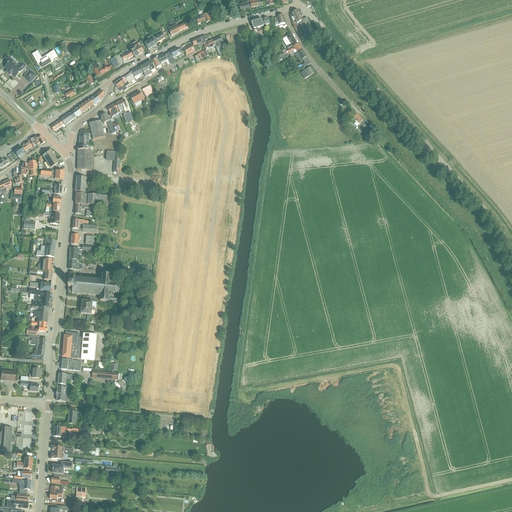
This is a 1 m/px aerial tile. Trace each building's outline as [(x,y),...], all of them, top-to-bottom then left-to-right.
[(246,2),(246,5),(240,7),(239,7),(236,8),(238,13),(241,12),(250,10),(248,1),(246,2)] [(294,17),(292,18),(294,22),(296,20),(297,23),(299,22),(308,38),(316,34),(307,18),(304,20),(302,16),(303,16),(301,12),(299,14),(297,10),(292,13),(294,17)] [(200,18),(196,19),(198,24),(205,22),(203,16),(203,14),(202,12),(198,13),(200,18)] [(208,14),(203,16),(205,22),(206,24),(211,22),(208,14)] [(275,18),(275,24),(276,26),(279,26),(280,28),(283,27),(283,25),(286,24),(284,15),(278,17),(278,18),(275,18)] [(263,25),(261,20),(252,23),(255,31),(257,30),(256,30),(256,31),(256,32),(256,33),(257,33),(258,33),(266,31),(263,25)] [(177,26),(180,32),(189,28),(187,23),(180,27),(179,24),(177,25),(177,26)] [(177,26),(177,25),(169,28),(168,28),(169,29),(170,32),(172,36),(180,32),(177,26)] [(153,38),(154,40),(156,44),(166,38),(162,33),(161,34),(162,35),(157,38),(156,37),(153,38)] [(292,34),(287,36),(283,39),(288,48),(292,46),(297,44),(292,34)] [(214,40),(213,41),(217,50),(224,47),(220,37),(219,38),(214,40)] [(148,41),(145,43),(149,50),(157,46),(156,44),(154,40),(153,40),(152,39),(148,41)] [(208,43),(204,46),(205,47),(207,51),(210,49),(215,47),(213,41),(211,41),(212,41),(208,43)] [(289,53),(294,51),(295,53),(302,50),(298,44),(294,47),(294,48),(293,49),(292,48),(288,50),(289,53)] [(135,47),(136,49),(140,55),(144,53),(139,45),(135,47)] [(184,49),(186,54),(187,56),(190,55),(189,53),(195,50),(192,45),(184,49)] [(166,55),(170,64),(175,62),(174,58),(181,54),(183,53),(181,49),(178,50),(177,48),(170,52),(171,53),(166,55)] [(131,51),(134,56),(135,58),(140,55),(136,49),(132,52),(131,51)] [(298,60),(301,58),(305,64),(302,66),(304,68),(311,64),(302,50),(295,55),(298,60)] [(134,56),(131,51),(125,55),(125,54),(124,55),(124,56),(122,58),(124,61),(127,58),(128,59),(134,56)] [(38,52),(32,56),(38,65),(40,63),(43,67),(52,62),(53,61),(54,61),(53,60),(57,58),(54,52),(49,55),(42,59),(38,52)] [(165,54),(158,58),(161,64),(166,62),(167,66),(170,64),(166,55),(165,54)] [(109,61),(113,68),(119,65),(115,58),(109,61)] [(161,64),(158,58),(152,61),(158,71),(163,68),(161,64)] [(20,73),(25,68),(29,72),(24,78),(30,83),(37,77),(30,71),(26,67),(22,63),(18,67),(11,61),(4,68),(8,71),(7,73),(10,76),(11,75),(15,78),(20,73)] [(151,61),(147,64),(152,74),(157,71),(156,70),(151,61)] [(152,74),(147,64),(141,67),(143,73),(145,75),(146,77),(152,74)] [(95,65),(91,67),(97,77),(101,74),(102,75),(113,68),(111,65),(100,72),(95,65)] [(141,67),(132,73),(134,76),(135,76),(136,77),(135,78),(138,83),(138,84),(145,80),(144,78),(143,76),(141,77),(140,75),(143,73),(141,67)] [(314,73),(311,67),(301,73),(305,79),(314,73)] [(118,81),(115,84),(115,85),(120,92),(123,90),(124,91),(124,92),(127,89),(126,87),(130,85),(129,84),(128,82),(134,77),(131,73),(124,78),(122,79),(118,81)] [(91,86),(95,83),(91,76),(87,79),(91,86)] [(146,97),(153,93),(149,86),(142,90),(146,97)] [(66,95),(63,96),(66,101),(68,99),(77,94),(75,90),(74,90),(73,87),(71,88),(73,91),(66,95)] [(100,101),(103,97),(105,95),(104,93),(102,91),(99,93),(96,95),(93,98),(91,99),(90,99),(90,100),(94,106),(95,105),(96,105),(97,105),(97,104),(98,103),(100,101)] [(145,100),(139,91),(134,95),(130,97),(134,105),(141,101),(142,102),(145,100)] [(89,109),(94,106),(90,100),(89,100),(78,108),(82,114),(83,113),(89,109)] [(124,100),(120,102),(126,114),(126,115),(129,122),(129,123),(131,128),(134,127),(132,122),(133,121),(129,114),(130,113),(127,109),(128,108),(124,100)] [(120,102),(116,104),(120,112),(122,111),(124,115),(123,117),(126,124),(129,122),(126,115),(126,114),(120,102)] [(108,109),(112,118),(120,114),(115,104),(108,109)] [(82,114),(78,108),(74,111),(72,112),(76,118),(80,115),(81,116),(82,115),(82,114)] [(64,116),(62,117),(63,119),(64,118),(68,124),(76,118),(72,112),(65,117),(64,116)] [(116,133),(113,125),(110,118),(109,119),(107,115),(104,116),(101,117),(101,118),(104,124),(107,123),(113,134),(116,133)] [(357,115),(353,118),(351,121),(357,127),(359,125),(360,124),(366,131),(369,128),(368,127),(366,125),(367,125),(357,115)] [(63,119),(62,117),(61,119),(61,120),(51,127),(54,132),(65,125),(68,124),(64,118),(63,119)] [(94,140),(105,138),(101,121),(90,124),(94,140)] [(113,125),(116,133),(121,130),(117,123),(113,125)] [(80,134),(80,147),(89,147),(90,134),(80,134)] [(37,136),(30,140),(32,144),(34,144),(36,142),(37,145),(40,144),(41,145),(45,143),(41,136),(40,137),(38,138),(37,137),(37,136)] [(29,142),(30,141),(29,140),(25,143),(23,144),(24,146),(22,147),(25,151),(32,147),(29,142)] [(24,151),(22,148),(21,147),(17,149),(14,151),(15,153),(16,155),(19,159),(23,157),(26,155),(24,151)] [(78,150),(78,171),(92,171),(93,151),(90,151),(78,150)] [(43,156),(50,168),(58,164),(51,151),(43,156)] [(120,173),(122,153),(106,152),(106,160),(114,161),(113,173),(120,173)] [(0,167),(1,168),(9,163),(6,158),(0,161),(0,167)] [(55,177),(55,180),(63,181),(64,172),(56,171),(55,177)] [(77,177),(76,192),(85,193),(87,178),(77,177)] [(10,180),(3,183),(5,188),(5,189),(6,191),(11,189),(10,186),(12,186),(10,180)] [(21,199),(22,195),(22,189),(23,189),(23,185),(20,185),(20,189),(14,189),(14,195),(14,199),(21,199)] [(49,190),(43,189),(42,193),(61,195),(62,186),(55,185),(54,192),(53,192),(53,191),(49,190)] [(108,206),(109,196),(77,194),(76,214),(81,215),(81,210),(85,210),(85,208),(90,209),(90,205),(108,206)] [(53,197),(52,201),(48,201),(48,203),(57,204),(60,205),(61,198),(59,198),(60,196),(49,195),(49,197),(53,197)] [(48,214),(59,214),(59,212),(60,205),(47,204),(46,212),(48,213),(48,214)] [(59,214),(48,214),(35,213),(35,217),(37,217),(37,218),(43,218),(43,217),(49,217),(48,219),(50,219),(50,224),(58,225),(59,215),(59,214)] [(84,221),(73,220),(72,232),(83,233),(98,234),(98,227),(83,225),(83,228),(81,228),(81,230),(80,230),(81,225),(84,225),(84,224),(88,224),(89,222),(84,221)] [(35,222),(23,222),(23,229),(34,230),(35,222)] [(72,235),(71,245),(79,245),(80,235),(72,235)] [(94,246),(95,237),(87,236),(86,245),(94,246)] [(36,251),(36,256),(54,258),(55,241),(45,240),(45,247),(40,246),(40,251),(36,251)] [(70,260),(78,261),(79,256),(81,256),(82,255),(82,252),(81,251),(79,251),(79,250),(71,249),(70,260)] [(46,273),(52,273),(53,260),(43,259),(43,264),(40,263),(37,266),(37,270),(42,271),(42,272),(46,272),(46,273)] [(78,261),(70,260),(69,270),(75,271),(79,271),(82,269),(83,265),(83,262),(78,261)] [(46,272),(42,272),(39,271),(31,270),(30,270),(29,276),(36,277),(37,275),(44,276),(44,281),(51,282),(52,273),(46,273),(46,272)] [(101,299),(101,301),(100,302),(101,302),(103,302),(103,304),(107,304),(107,303),(109,303),(110,303),(111,303),(119,304),(120,299),(119,299),(120,294),(119,293),(120,292),(121,292),(121,290),(122,289),(121,289),(120,287),(121,287),(120,286),(119,287),(118,286),(118,285),(118,286),(116,286),(116,285),(115,285),(116,282),(116,276),(113,276),(112,276),(107,276),(107,275),(106,274),(105,276),(104,275),(103,275),(102,275),(103,276),(103,280),(102,280),(101,280),(96,280),(96,279),(95,280),(91,279),(90,279),(86,278),(86,279),(86,278),(85,278),(85,279),(81,279),(80,278),(80,279),(75,278),(74,278),(74,279),(73,279),(73,278),(72,278),(72,279),(71,280),(71,279),(70,280),(71,280),(71,281),(71,282),(70,282),(70,283),(69,284),(70,284),(69,288),(70,289),(69,290),(69,289),(68,290),(68,291),(68,292),(69,292),(70,293),(69,294),(70,294),(73,294),(73,295),(74,295),(78,295),(78,296),(79,296),(79,295),(84,296),(83,297),(84,297),(84,296),(85,296),(85,297),(88,297),(88,296),(89,296),(88,297),(89,297),(89,296),(94,296),(94,297),(94,296),(99,297),(99,299),(101,299)] [(30,283),(29,287),(36,288),(36,291),(50,293),(51,285),(30,283)] [(48,308),(50,293),(36,291),(29,290),(29,294),(34,295),(33,306),(48,308)] [(89,297),(88,297),(88,302),(83,302),(82,314),(88,315),(87,321),(91,321),(92,315),(92,311),(95,311),(96,309),(96,307),(97,304),(100,300),(101,301),(101,299),(99,299),(99,297),(94,296),(94,297),(94,296),(89,296),(89,297)] [(34,312),(34,318),(38,318),(37,323),(47,324),(48,313),(39,313),(34,312)] [(30,322),(30,326),(31,326),(37,326),(36,331),(37,331),(38,331),(38,332),(46,332),(47,330),(46,328),(47,324),(37,323),(30,322)] [(66,336),(64,336),(64,345),(62,345),(62,349),(63,349),(62,358),(70,359),(71,358),(82,359),(82,360),(94,361),(97,335),(84,334),(84,338),(79,337),(79,334),(66,333),(66,336)] [(31,341),(31,345),(36,346),(45,347),(45,340),(36,339),(31,338),(31,341)] [(31,359),(31,360),(42,361),(43,361),(43,356),(44,356),(45,347),(36,346),(35,351),(34,351),(34,355),(32,355),(32,360),(31,359)] [(63,360),(62,370),(81,372),(82,362),(73,361),(73,360),(69,359),(69,360),(63,360)] [(40,379),(40,370),(33,370),(32,375),(29,375),(29,378),(40,379)] [(14,382),(15,372),(2,371),(0,381),(14,382)] [(93,371),(93,378),(119,381),(119,380),(119,374),(115,373),(112,373),(93,371)] [(59,385),(58,387),(66,388),(72,389),(72,385),(66,385),(67,380),(73,380),(73,376),(59,374),(58,385),(59,385)] [(28,381),(21,381),(20,385),(30,387),(29,391),(34,392),(34,391),(38,392),(38,386),(35,385),(27,384),(28,381)] [(66,388),(58,387),(58,392),(57,392),(56,396),(57,396),(57,401),(67,402),(68,395),(66,394),(66,388)] [(86,416),(86,412),(78,411),(77,413),(69,412),(68,424),(76,425),(77,415),(86,416)] [(4,431),(2,430),(2,432),(1,433),(0,433),(0,450),(10,451),(11,443),(14,443),(14,437),(11,437),(12,428),(5,427),(4,431)] [(66,428),(54,427),(54,434),(53,434),(53,436),(54,437),(65,438),(68,439),(68,438),(69,432),(82,433),(82,429),(73,428),(73,429),(66,428)] [(32,470),(32,459),(25,458),(24,465),(13,464),(13,468),(32,470)] [(53,466),(52,474),(54,474),(54,477),(60,478),(61,474),(63,475),(64,468),(73,469),(73,464),(62,463),(62,467),(53,466)] [(30,480),(31,473),(18,472),(18,477),(14,476),(14,479),(22,480),(22,479),(30,480)] [(12,480),(11,483),(12,483),(20,483),(19,489),(29,490),(30,481),(22,481),(12,480)] [(51,487),(50,499),(52,500),(52,501),(55,502),(56,500),(57,500),(58,498),(61,498),(61,496),(62,496),(63,491),(63,488),(60,487),(51,487)] [(77,488),(76,497),(86,498),(86,489),(77,488)] [(10,501),(9,509),(16,510),(16,505),(20,506),(20,509),(28,509),(28,503),(13,502),(14,501),(10,501)]
